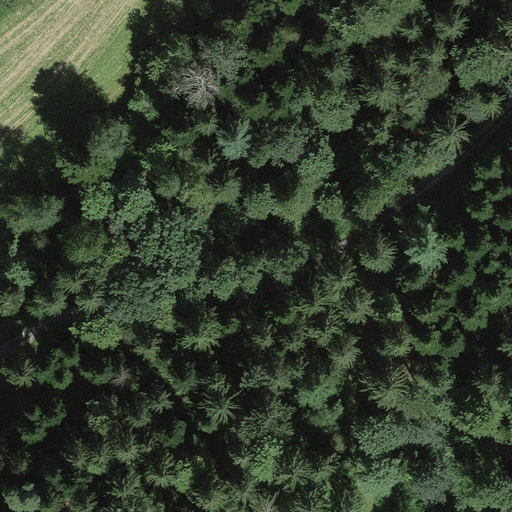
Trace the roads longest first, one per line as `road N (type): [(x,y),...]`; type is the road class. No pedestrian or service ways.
road 1 (track): [(511,105),(479,149),(419,203),(292,280),(32,335),(0,357)]
road 2 (track): [(419,203),(377,311),(355,398),(373,511)]
